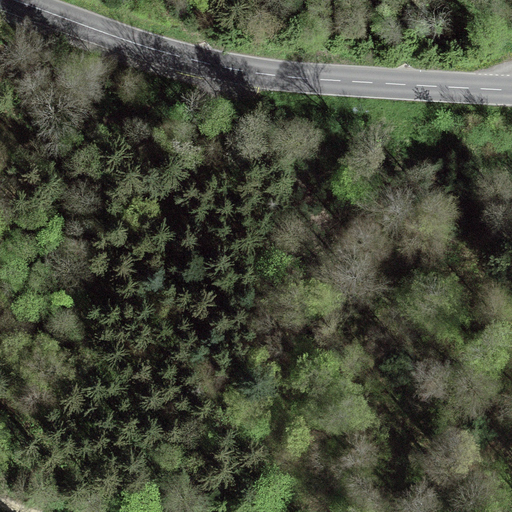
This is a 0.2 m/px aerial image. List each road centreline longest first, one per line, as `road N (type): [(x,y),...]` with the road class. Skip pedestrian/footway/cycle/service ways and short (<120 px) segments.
road 1 (tertiary): [(511,96),(223,74),(4,0)]
road 2 (track): [(0,147),(223,74)]
